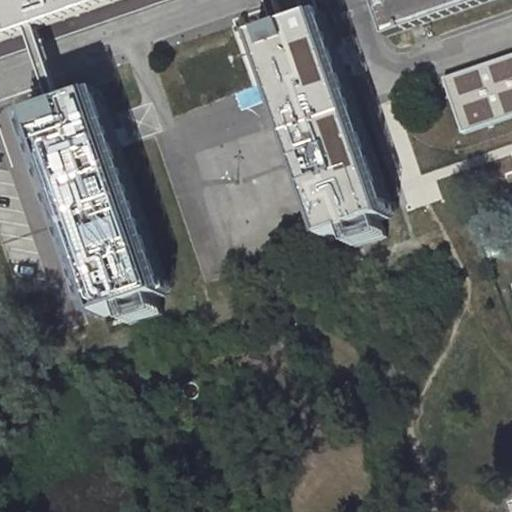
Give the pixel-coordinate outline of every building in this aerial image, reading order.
[(0,0),(0,42),(3,42),(9,40),(16,38),(20,36),(30,33),(34,31),(38,30),(39,29),(124,0),(0,0)] [(269,0),(274,11),(280,30),(285,28),(289,27),(280,0),(269,0)] [(374,0),(387,38),(411,30),(424,25),(496,0),(374,0)] [(259,37),(329,240),(351,232),(382,222),(390,219),(320,16),(289,27),(285,28),(280,30),(259,37)] [(31,32),(30,33),(56,108),(61,106),(66,105),(39,29),(38,30),(34,31),(31,32)] [(511,57),(446,79),(464,135),(511,119),(511,57)] [(105,318),(127,311),(132,326),(163,315),(158,300),(166,297),(115,149),(97,96),(96,94),(68,104),(66,105),(61,106),(56,108),(52,109),(35,115),(105,318)] [(388,237),(382,222),(351,232),(357,248),(388,237)] [(253,269),(228,278),(233,291),(258,282),(253,269)]
